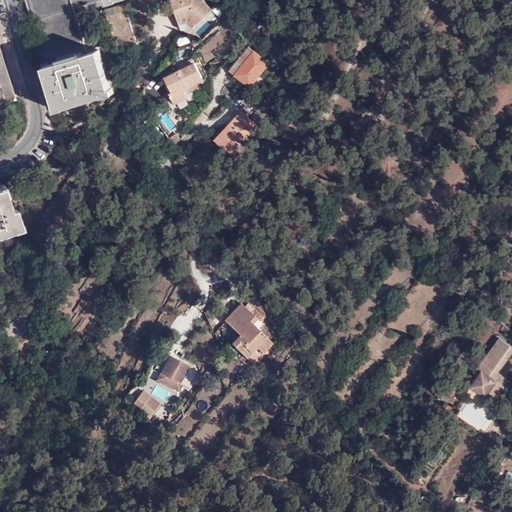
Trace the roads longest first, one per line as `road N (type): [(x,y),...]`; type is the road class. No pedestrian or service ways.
road 1 (residential): [(0,328),(47,330),(168,146)]
road 2 (residential): [(4,0),(41,134),(27,155),(0,165)]
road 3 (unknown): [(158,162),(131,109),(164,37),(156,0)]
